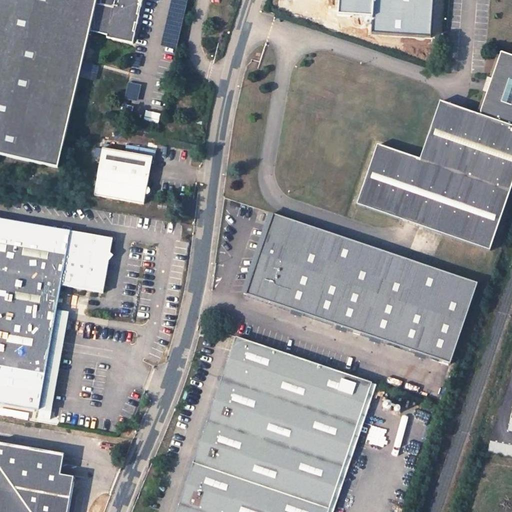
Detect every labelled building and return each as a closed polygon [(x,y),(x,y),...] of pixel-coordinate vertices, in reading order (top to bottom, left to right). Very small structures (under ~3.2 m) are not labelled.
[(0,0),(0,149),(60,163),(91,28),(108,32),(108,34),(134,41),(137,30),(134,29),(136,20),(139,21),(141,13),(138,12),(140,3),(142,4),(143,0),(0,0)] [(339,0),(338,13),(372,17),(371,33),(431,36),(433,0),(339,0)] [(355,205),(489,251),(511,183),(511,55),(500,52),(478,115),(438,102),(418,160),(376,145),(355,205)] [(127,98),(140,101),(143,85),(130,82),(127,98)] [(97,199),(147,208),(148,197),(150,196),(152,195),(153,194),(154,192),(153,190),(152,189),(150,188),(154,158),(104,150),(97,199)] [(476,283),(268,211),(244,279),(451,355),(476,283)] [(112,241),(0,222),(0,403),(37,410),(59,281),(104,290),(112,241)] [(334,511),(379,386),(239,338),(178,511),(334,511)] [(0,511),(69,511),(76,478),(61,475),(65,455),(0,442),(0,511)]
